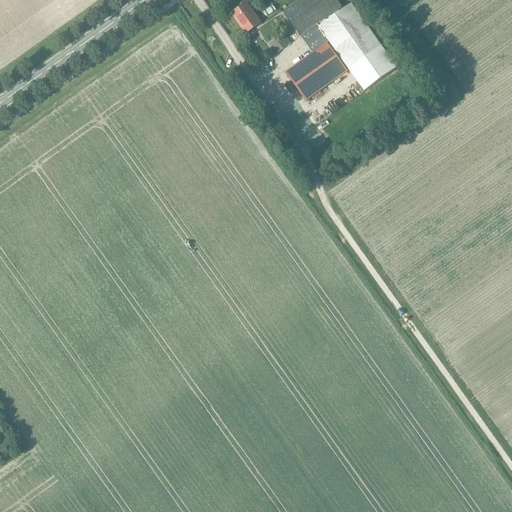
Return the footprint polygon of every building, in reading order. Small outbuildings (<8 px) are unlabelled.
[(301,37),(317,25),(319,27),(327,22),(325,19),(342,8),(336,0),(300,0),(283,13),(301,37)] [(246,34),(261,23),(246,3),(231,14),(246,34)] [(351,4),(327,22),(319,27),(319,28),(349,70),(381,47),(366,25),(370,22),(364,15),(360,17),(351,4)] [(307,41),(311,48),(324,40),(320,34),(307,41)] [(276,54),(288,46),(281,36),(269,44),(276,54)] [(306,101),(347,72),(327,44),(286,73),(306,101)] [(349,70),(364,91),(397,68),(381,47),(349,70)] [(345,105),(351,97),(346,93),(340,101),(345,105)]
